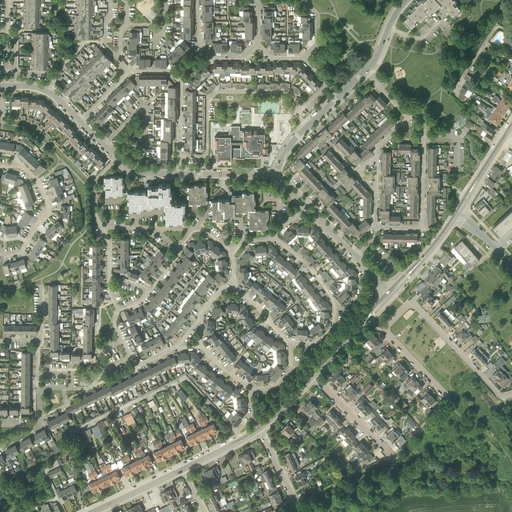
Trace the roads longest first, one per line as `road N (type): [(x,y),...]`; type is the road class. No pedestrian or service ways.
road 1 (residential): [(179,156),(206,153),(206,100),(217,90),(289,91),(303,104),(325,83)]
road 2 (residential): [(392,457),(445,401),(384,332),(411,302)]
road 3 (residential): [(373,230),(416,230),(422,223),(422,122),(413,111),(407,117)]
road 4 (residential): [(0,255),(20,253),(47,211),(24,171),(0,166)]
road 5 (residential): [(511,393),(496,392),(411,302)]
road 6 (residential): [(179,156),(181,84),(170,72),(127,70)]
